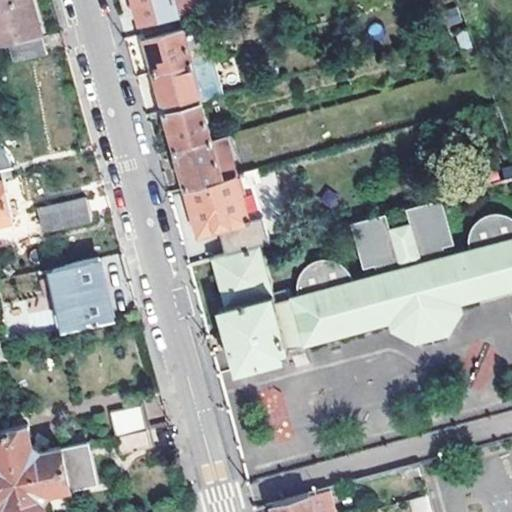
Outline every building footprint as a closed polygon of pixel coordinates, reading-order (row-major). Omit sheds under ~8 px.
[(0,0),(0,46),(13,44),(43,37),(35,0),(0,0)] [(136,0),(145,33),(175,25),(171,14),(207,3),(206,0),(136,0)] [(147,39),(156,72),(194,61),(214,56),(205,23),(185,29),(147,39)] [(473,43),(468,30),(456,34),(460,47),(473,43)] [(43,37),(13,44),(17,60),(47,54),(43,37)] [(194,61),(156,72),(164,104),(203,94),(223,88),(214,56),(194,61)] [(223,88),(203,94),(205,100),(224,95),(223,88)] [(201,101),(166,110),(176,148),(212,138),(201,101)] [(187,187),(235,173),(230,152),(217,156),(212,138),(176,148),(187,187)] [(0,177),(6,176),(5,167),(14,165),(11,155),(7,149),(1,145),(0,144),(0,177)] [(235,173),(187,187),(199,233),(218,228),(226,254),(260,244),(269,242),(255,193),(242,196),(235,173)] [(0,215),(12,200),(21,198),(16,174),(6,176),(0,177),(0,215)] [(511,235),(456,251),(440,194),(406,204),(411,223),(391,228),(386,209),(352,219),(367,275),(276,300),(260,244),(226,254),(214,257),(226,305),(221,307),(238,369),(291,354),(289,347),(381,321),(383,327),(407,339),(435,331),(454,310),(451,302),(511,284),(511,235)] [(87,198),(38,208),(43,232),(92,221),(87,198)] [(43,232),(38,208),(30,210),(35,233),(43,232)] [(99,256),(54,266),(67,324),(113,315),(99,256)] [(278,389),(259,392),(264,421),(283,417),(278,389)] [(111,410),(116,434),(147,427),(141,403),(111,410)] [(29,424),(0,430),(0,454),(3,456),(17,453),(21,475),(44,470),(41,455),(44,451),(33,443),(29,424)] [(147,427),(116,434),(120,454),(152,447),(147,427)] [(87,441),(44,451),(41,455),(44,470),(21,475),(26,499),(41,496),(47,499),(52,489),(95,480),(87,441)] [(0,496),(1,495),(0,489),(0,479),(21,475),(17,453),(3,456),(0,454),(0,496)] [(417,462),(403,466),(411,496),(426,491),(417,462)] [(7,511),(49,511),(47,499),(41,496),(26,499),(21,475),(0,479),(0,489),(1,495),(0,496),(0,503),(7,509),(7,511)] [(309,493),(273,503),(275,511),(335,511),(328,488),(309,494),(309,493)] [(426,491),(411,496),(415,511),(420,511),(431,509),(426,491)]
